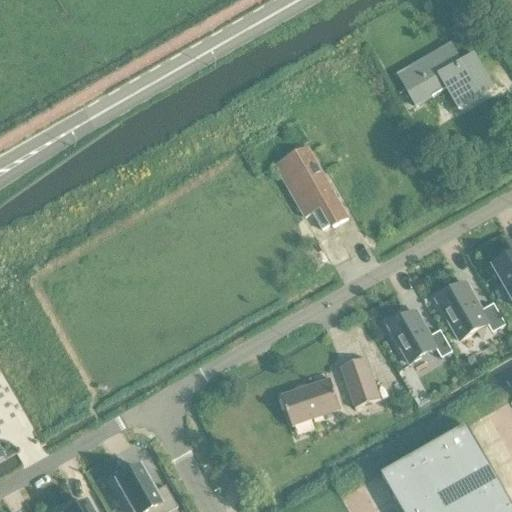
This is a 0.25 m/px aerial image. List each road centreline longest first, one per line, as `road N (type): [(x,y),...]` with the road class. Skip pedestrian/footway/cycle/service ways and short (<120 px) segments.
road 1 (residential): [(155,405),(511,198)]
road 2 (tertiary): [(0,176),(298,0)]
road 3 (residential): [(0,492),(155,405)]
road 4 (unclassified): [(214,511),(155,405)]
